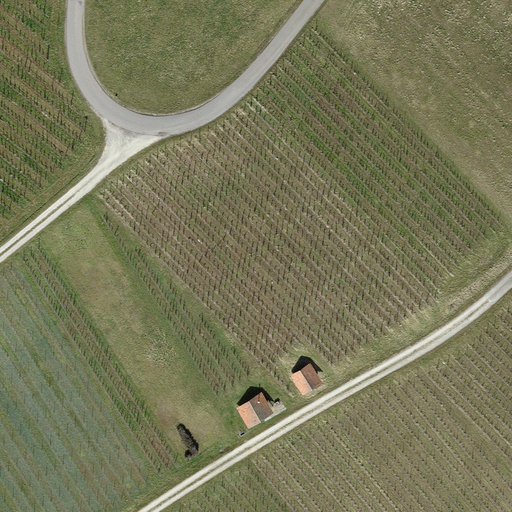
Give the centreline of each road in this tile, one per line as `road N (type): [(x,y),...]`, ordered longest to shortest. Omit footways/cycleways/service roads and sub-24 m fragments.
road 1 (track): [(147,511),(439,336),(511,278)]
road 2 (unclassified): [(77,0),(85,76),(114,112),(143,125),(174,124),(229,98),(315,0)]
road 3 (track): [(143,125),(0,256)]
